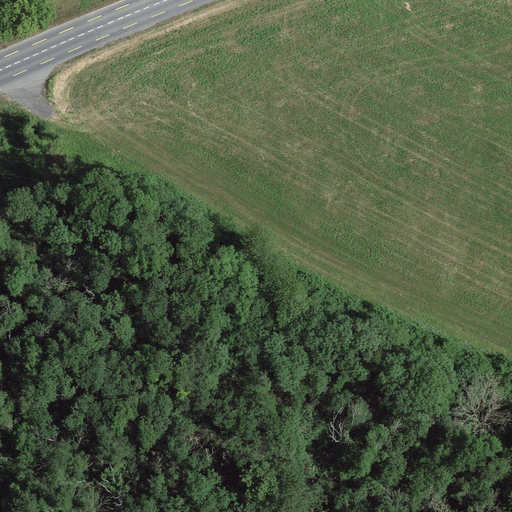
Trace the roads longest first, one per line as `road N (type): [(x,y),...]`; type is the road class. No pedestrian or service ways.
road 1 (track): [(11,70),(38,107),(139,190),(455,360)]
road 2 (track): [(0,298),(15,293),(63,303),(320,511)]
road 3 (secondary): [(180,0),(0,74)]
